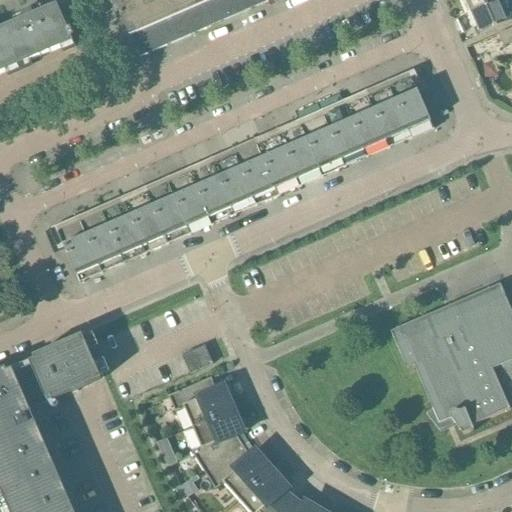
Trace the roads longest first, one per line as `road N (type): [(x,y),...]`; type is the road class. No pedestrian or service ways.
road 1 (residential): [(10,216),(435,33)]
road 2 (residential): [(338,0),(159,77),(143,96),(0,158)]
road 3 (residential): [(394,508),(340,483),(279,425),(206,259)]
road 4 (unclassified): [(206,259),(483,141)]
road 5 (unclassified): [(59,322),(206,259)]
road 6 (residential): [(511,492),(455,510),(394,508)]
